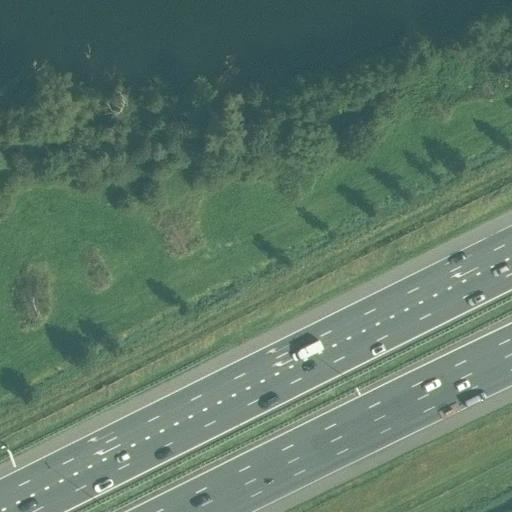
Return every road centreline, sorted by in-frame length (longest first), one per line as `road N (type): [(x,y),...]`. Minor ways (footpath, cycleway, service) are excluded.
road 1 (motorway): [(511,253),(0,508)]
road 2 (motorway): [(199,511),(511,360)]
